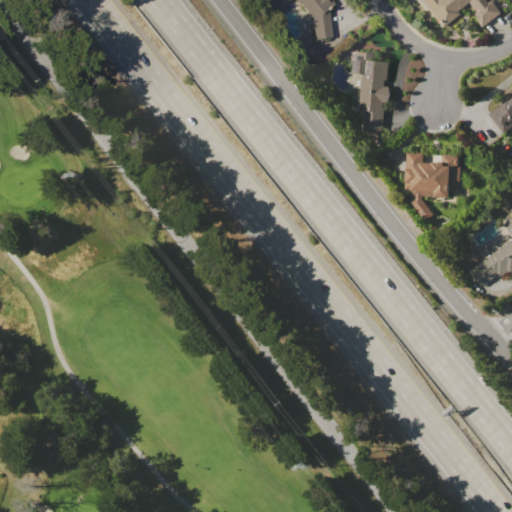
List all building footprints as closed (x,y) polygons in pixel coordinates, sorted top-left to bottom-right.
[(327,9),(330,37),(314,39),(311,20),(296,0),(286,0),(271,11),(263,0),(329,0),(333,4),(327,9)] [(419,0),(485,0),(486,1),(487,0),(491,0),(501,12),(482,27),(471,12),(472,11),(466,2),(455,10),(458,13),(440,27),(419,0)] [(352,51),(389,54),(386,84),(391,85),(389,103),(384,103),(381,133),(356,131),(361,75),(350,73),(352,51)] [(489,114),(511,96),(511,125),(503,132),(489,114)] [(417,197),(411,196),(411,190),(405,190),(407,152),(424,152),(423,162),(431,162),(441,162),(442,153),(457,154),(457,159),(459,159),(459,166),(460,166),(460,180),(457,180),(456,191),(450,190),(450,198),(421,197),(435,214),(425,221),(410,202),(417,197)] [(465,274),(511,238),(511,236),(502,223),(511,215),(511,271),(502,279),(498,274),(477,290),(465,274)]
